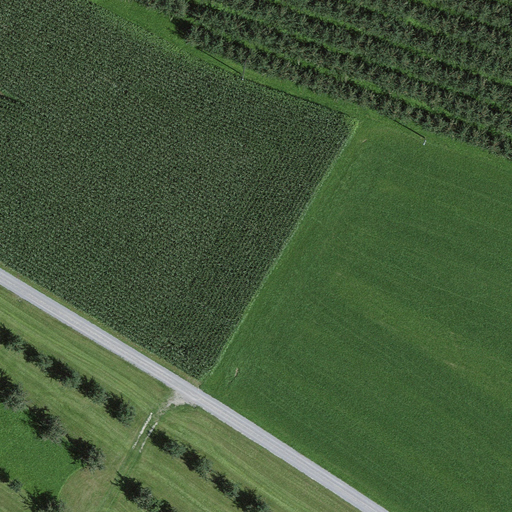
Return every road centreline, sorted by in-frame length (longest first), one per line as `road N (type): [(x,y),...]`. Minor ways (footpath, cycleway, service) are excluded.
road 1 (track): [(0,276),(375,511)]
road 2 (track): [(102,511),(154,417),(190,392)]
